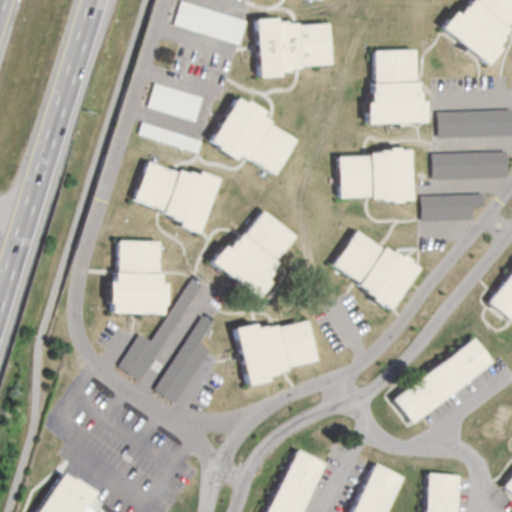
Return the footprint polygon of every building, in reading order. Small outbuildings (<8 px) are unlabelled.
[(180,0),(244,20),(237,44),(172,24),(180,0)] [(482,64),(437,26),(450,10),(454,13),(460,5),(462,7),(468,0),(470,0),(471,1),(471,0),(511,0),(511,12),(501,26),(503,28),(497,36),(499,38),(493,45),(496,48),(482,64)] [(255,78),(251,18),(272,17),(273,22),(282,21),(282,24),(293,23),(293,26),(323,23),(326,62),(295,65),(296,68),(285,69),(286,72),(276,72),(276,76),(255,78)] [(422,121),(363,123),(362,101),(367,101),(366,92),(369,91),(369,81),(371,81),(370,51),(409,49),(410,80),(414,80),(414,90),(417,90),(417,99),(421,99),(422,121)] [(153,82),(200,97),(193,121),(146,107),(153,82)] [(206,140),(233,97),(241,102),(243,99),(262,111),(259,115),(267,120),(265,123),(291,139),(270,173),(244,157),(243,160),(234,155),(231,159),(213,148),(215,146),(206,140)] [(510,137),(433,139),(433,113),(509,111),(510,137)] [(135,136),(139,124),(198,143),(195,155),(135,136)] [(406,199),(406,152),(334,152),(334,200),(406,199)] [(503,153),(504,179),(428,181),(428,155),(503,153)] [(129,204),(197,227),(212,181),(144,158),(129,204)] [(480,195),(480,208),(468,209),(468,221),(417,223),(417,197),(480,195)] [(293,237),(257,210),(227,249),(220,244),(206,263),(250,295),(293,237)] [(388,308),(413,268),(352,228),(326,268),(388,308)] [(156,241),(114,240),(113,281),(106,281),(105,312),(160,314),(161,282),(155,282),(156,241)] [(511,265),(484,305),(510,323),(511,319),(511,265)] [(148,343),(189,280),(199,287),(158,349),(135,382),(114,368),(136,335),(148,343)] [(156,395),(151,392),(199,318),(209,324),(196,345),(206,351),(171,405),(155,395),(156,395)] [(231,327),(241,379),(312,366),(303,319),(251,329),(250,324),(231,327)] [(388,399),(469,337),(487,361),(407,422),(388,399)] [(261,511),(293,449),(320,462),(294,511),(261,511)] [(345,511),(370,463),(397,476),(378,511),(345,511)] [(32,511),(60,473),(88,492),(73,511),(32,511)] [(464,511),(452,511),(456,478),(468,479),(464,511)] [(511,511),(503,511),(487,498),(495,488),(511,503),(511,511)]
